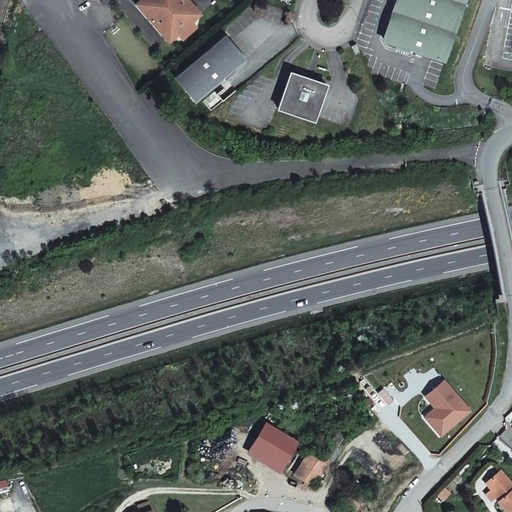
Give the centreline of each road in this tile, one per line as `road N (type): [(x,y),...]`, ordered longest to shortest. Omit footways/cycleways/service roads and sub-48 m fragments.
road 1 (trunk): [(0,392),(511,249)]
road 2 (trunk): [(511,223),(0,363)]
road 3 (unclassified): [(409,511),(485,437),(511,360)]
road 4 (unclassified): [(511,306),(482,175),(511,153)]
